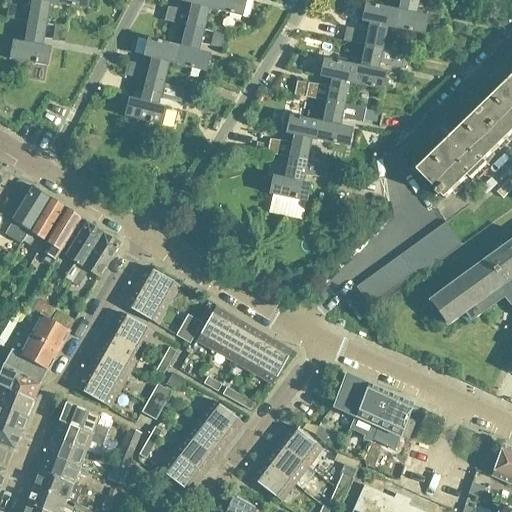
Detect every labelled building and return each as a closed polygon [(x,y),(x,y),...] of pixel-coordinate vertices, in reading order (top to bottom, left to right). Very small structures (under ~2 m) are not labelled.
[(52,5),(53,0),(26,0),(31,1),(27,23),(45,26),(49,4),(52,5)] [(53,0),(52,5),(82,10),(83,0),(53,0)] [(212,10),(214,0),(183,0),(183,3),(191,5),(185,26),(203,30),(208,9),(212,10)] [(214,0),(212,10),(242,17),(245,0),(214,0)] [(415,13),(417,0),(398,0),(397,10),(393,9),(389,27),(419,33),(422,15),(415,13)] [(438,10),(440,0),(428,0),(426,8),(438,10)] [(389,27),(393,9),(363,3),(359,21),(367,23),(363,45),(381,48),(385,27),(389,27)] [(17,21),(19,8),(8,6),(5,20),(17,21)] [(41,47),(45,26),(27,23),(23,44),(15,43),(11,42),(8,60),(12,61),(12,62),(46,67),(49,49),(41,47)] [(198,52),(203,30),(185,26),(180,47),(176,46),(172,65),(201,72),(205,54),(198,52)] [(64,42),(67,29),(55,27),(52,41),(64,42)] [(352,43),(355,29),(345,27),(343,41),(352,43)] [(220,49),(224,35),(213,32),(210,47),(220,49)] [(172,65),(176,46),(147,39),(142,57),(151,59),(149,67),(127,62),(124,76),(145,81),(163,84),(168,64),(172,65)] [(388,65),(391,51),(381,49),(381,48),(363,45),(359,66),(355,65),(351,84),(381,90),(385,71),(376,70),(378,63),(388,65)] [(401,68),(404,53),(391,51),(388,65),(401,68)] [(305,97),(325,101),(343,104),(347,83),(351,84),(355,65),(325,59),(321,78),(330,79),(328,86),(320,85),(307,83),(304,97),(305,97)] [(511,77),(511,78),(508,81),(504,86),(506,88),(500,93),(499,92),(498,94),(499,94),(493,100),(491,97),(490,98),(491,100),(486,105),(485,105),(484,105),(485,106),(479,112),(509,144),(511,140),(511,77)] [(157,106),(159,99),(181,103),(183,90),(163,84),(145,81),(140,102),(133,100),(132,100),(128,99),(123,116),(127,117),(127,118),(161,127),(165,108),(157,106)] [(339,126),(340,119),(362,122),(365,109),(353,106),(343,104),(325,101),(321,122),(317,122),(314,140),(343,146),(347,127),(339,126)] [(455,195),(463,188),(461,186),(468,178),(471,181),(472,181),(470,177),(476,171),(479,174),(480,173),(477,170),(484,164),(487,166),(495,156),(493,155),(498,149),(500,150),(509,144),(479,112),(477,110),(476,111),(477,113),(472,118),(471,118),(470,119),(471,119),(465,125),(464,124),(463,125),(465,127),(459,132),(459,131),(458,132),(459,133),(453,139),(451,137),(447,141),(443,144),(445,146),(439,152),(439,151),(438,152),(438,153),(433,158),(430,156),(429,157),(430,158),(425,164),(424,163),(423,164),(424,165),(419,169),(418,168),(416,170),(438,192),(436,193),(440,198),(441,197),(447,201),(447,200),(447,199),(453,194),(455,195)] [(269,139),(267,154),(305,160),(310,139),(314,140),(317,122),(287,116),(284,134),(292,135),(290,142),(269,139)] [(301,182),(305,160),(287,157),(283,178),(275,177),(272,176),(268,194),(271,195),(305,202),(309,184),(301,182)] [(23,241),(48,199),(31,188),(11,220),(13,222),(5,234),(20,244),(23,241)] [(45,241),(65,209),(48,199),(23,241),(31,246),(36,236),(45,241)] [(52,266),(81,220),(65,209),(45,241),(52,246),(43,260),(52,266)] [(72,283),(103,234),(86,223),(65,257),(75,263),(65,279),(72,283)] [(446,223),(437,229),(454,251),(463,245),(446,223)] [(445,258),(454,251),(437,229),(428,236),(445,258)] [(109,262),(111,260),(110,260),(120,244),(103,234),(72,283),(78,288),(88,273),(98,279),(102,273),(109,262)] [(445,258),(428,236),(420,242),(436,264),(442,260),(445,258)] [(436,264),(420,242),(411,249),(427,271),(436,264)] [(511,243),(471,273),(450,288),(431,301),(449,325),(466,312),(472,321),(481,314),(506,297),(510,304),(511,305),(511,243)] [(427,271),(411,249),(402,255),(418,277),(427,271)] [(418,277),(402,255),(393,262),(409,284),(418,277)] [(409,284),(393,262),(384,268),(400,290),(409,284)] [(169,305),(180,286),(146,267),(135,286),(169,305)] [(400,290),(384,268),(375,275),(391,297),(400,290)] [(391,297),(375,275),(366,281),(382,303),(391,297)] [(382,303),(366,281),(359,286),(358,286),(357,287),(374,310),(382,303)] [(158,325),(169,305),(135,286),(124,306),(158,325)] [(371,311),(358,294),(346,302),(359,320),(364,317),(371,311)] [(47,319),(53,309),(37,301),(32,310),(47,319)] [(215,352),(234,318),(215,307),(196,341),(215,352)] [(51,322),(69,331),(75,320),(57,310),(51,322)] [(0,339),(4,342),(15,323),(19,317),(9,311),(0,324),(0,339)] [(142,351),(153,332),(120,313),(109,332),(142,351)] [(201,322),(187,314),(183,321),(198,329),(201,322)] [(69,332),(69,331),(51,322),(40,316),(29,336),(58,352),(69,332)] [(234,362),(253,329),(234,318),(215,352),(234,362)] [(194,336),(198,329),(183,321),(179,328),(194,336)] [(190,343),(194,336),(179,328),(176,335),(190,343)] [(253,373),(272,340),(253,329),(234,362),(253,373)] [(142,351),(109,332),(98,351),(131,370),(142,351)] [(2,364),(7,366),(0,383),(0,386),(33,402),(39,385),(46,372),(58,352),(29,336),(18,355),(10,351),(2,364)] [(272,384),(291,351),(272,340),(253,373),(272,384)] [(169,366),(177,352),(170,348),(162,362),(169,366)] [(131,370),(98,351),(87,370),(120,389),(131,370)] [(161,380),(169,366),(162,362),(154,376),(161,380)] [(109,408),(120,389),(87,370),(76,389),(109,408)] [(166,384),(180,392),(187,380),(172,372),(166,384)] [(354,418),(367,385),(344,375),(332,408),(354,418)] [(221,384),(207,376),(203,384),(217,391),(221,384)] [(166,402),(172,393),(158,385),(152,394),(166,402)] [(376,428),(389,394),(367,385),(354,418),(367,423),(362,434),(372,438),(377,428),(376,428)] [(0,407),(26,418),(33,402),(0,386),(0,407)] [(240,395),(226,387),(222,394),(236,402),(240,395)] [(166,402),(152,394),(147,403),(161,411),(166,402)] [(406,418),(412,404),(389,394),(376,428),(377,428),(399,437),(408,441),(415,422),(406,418)] [(250,410),(254,403),(240,395),(236,402),(250,410)] [(243,424),(212,400),(199,418),(229,441),(243,424)] [(161,411),(147,403),(142,412),(156,421),(161,411)] [(97,424),(100,417),(65,404),(58,422),(104,439),(108,428),(97,424)] [(0,425),(20,434),(26,418),(0,407),(0,425)] [(229,441),(199,418),(186,435),(216,459),(229,441)] [(101,447),(104,439),(58,422),(51,439),(87,451),(90,443),(101,447)] [(20,434),(0,425),(0,445),(13,451),(20,434)] [(321,448),(291,425),(277,442),(308,466),(321,448)] [(137,432),(127,428),(121,445),(131,449),(137,432)] [(154,446),(162,432),(154,428),(146,441),(154,446)] [(216,459),(186,435),(172,453),(203,476),(216,459)] [(87,451),(51,439),(45,456),(80,468),(84,458),(99,464),(102,457),(87,451)] [(146,459),(154,446),(146,441),(139,455),(146,459)] [(308,466),(277,442),(264,460),(294,483),(308,466)] [(511,485),(511,449),(502,444),(491,476),(511,485)] [(115,462),(125,465),(131,449),(121,445),(115,462)] [(379,455),(368,450),(363,460),(366,462),(364,465),(368,467),(368,468),(373,470),(379,455)] [(203,476),(172,453),(159,470),(189,493),(203,476)] [(86,471),(80,468),(45,456),(39,471),(74,485),(78,473),(84,476),(86,471)] [(294,483),(264,460),(250,477),(280,501),(294,483)] [(115,462),(108,480),(119,484),(126,466),(125,465),(115,462)] [(337,486),(336,488),(343,491),(351,472),(344,469),(337,486)] [(80,487),(74,485),(39,471),(32,488),(67,501),(73,504),(77,494),(84,496),(86,490),(80,487)] [(476,497),(480,485),(472,482),(468,494),(476,497)] [(423,511),(408,505),(364,485),(351,511),(423,511)] [(26,504),(45,511),(64,511),(63,511),(67,501),(32,488),(26,504)] [(109,488),(106,497),(113,500),(117,491),(109,488)] [(343,491),(336,488),(329,504),(336,507),(343,491)] [(260,511),(257,510),(258,507),(233,494),(225,511),(260,511)] [(105,511),(108,511),(113,500),(106,497),(104,496),(99,510),(105,511)]
